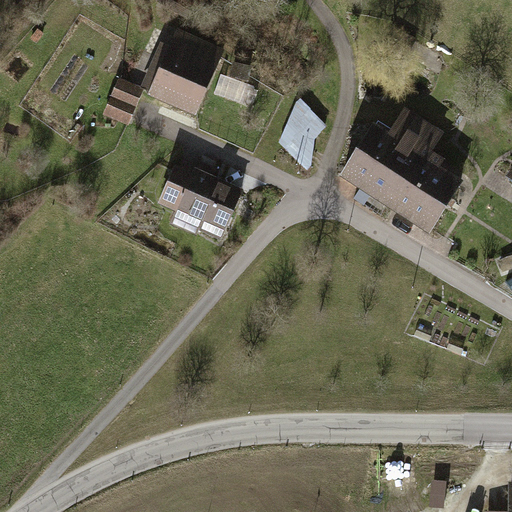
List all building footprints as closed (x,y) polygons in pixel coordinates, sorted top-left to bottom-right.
[(154,110),(203,128),(221,80),(173,61),(154,110)] [(146,99),(124,89),(110,122),(133,131),(146,99)] [(276,133),(302,161),(336,130),(310,102),(276,133)] [(378,135),(346,190),(435,244),(468,191),(442,176),(447,167),(434,159),(446,138),(407,114),(390,142),(378,135)] [(193,181),(179,175),(160,215),(177,223),(173,232),(200,244),(202,239),(226,250),(249,201),(196,176),(193,181)]
